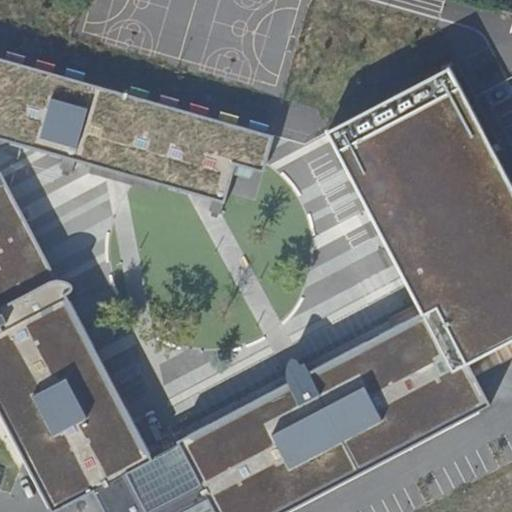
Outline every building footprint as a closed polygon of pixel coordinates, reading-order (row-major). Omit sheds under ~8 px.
[(279,136),(0,56),(0,135),(141,176),(183,188),(213,197),(230,202),(241,164),(268,172),(279,136)] [(511,341),(511,172),(456,64),(332,128),(428,314),(440,308),(469,364),(511,341)] [(0,328),(65,294),(2,176),(0,176),(0,328)] [(0,408),(55,511),(90,494),(154,460),(65,294),(0,328),(0,408)] [(428,314),(181,443),(210,498),(217,511),(289,511),(491,406),(469,364),(440,308),(428,314)] [(183,511),(210,498),(181,443),(154,460),(90,494),(99,511),(183,511)]
